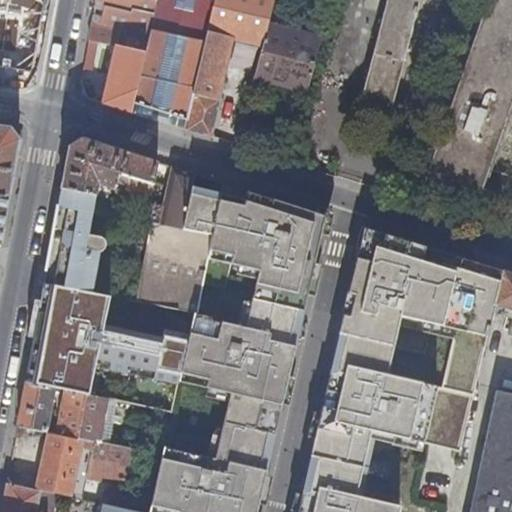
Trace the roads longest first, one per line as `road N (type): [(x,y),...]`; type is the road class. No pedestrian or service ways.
road 1 (residential): [(279,511),(351,201)]
road 2 (residential): [(48,110),(351,201)]
road 3 (residential): [(48,110),(0,380)]
road 4 (residential): [(351,201),(511,256)]
